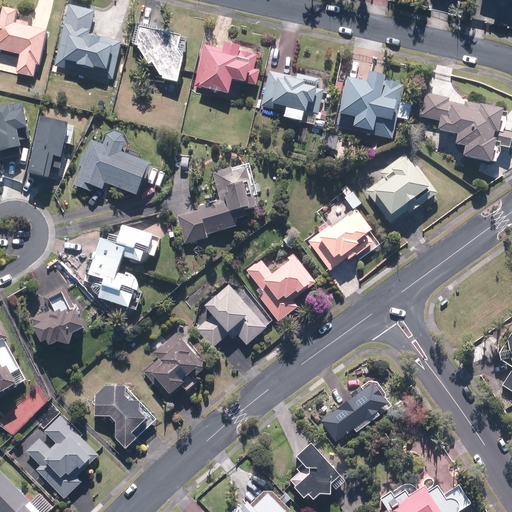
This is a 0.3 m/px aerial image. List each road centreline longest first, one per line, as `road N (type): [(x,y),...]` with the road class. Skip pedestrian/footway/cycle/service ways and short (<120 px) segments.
road 1 (tertiary): [(130,511),(237,416),(387,301)]
road 2 (residential): [(511,62),(254,0)]
road 3 (tertiary): [(387,301),(511,489)]
road 4 (tertiary): [(387,301),(511,213)]
